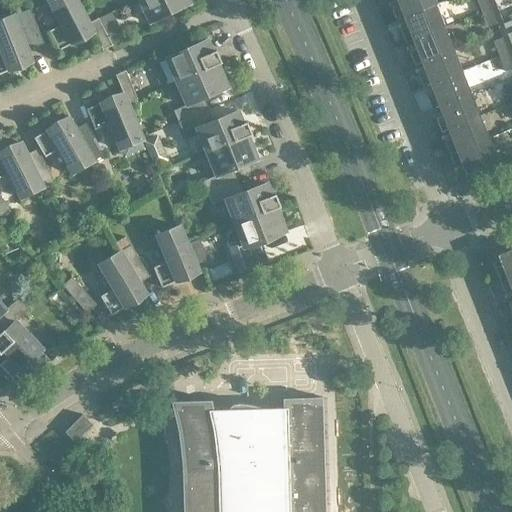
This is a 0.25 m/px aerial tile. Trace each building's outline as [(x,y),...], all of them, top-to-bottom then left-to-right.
[(93,32),(88,23),(75,0),(48,0),(61,24),(47,31),(57,51),(93,32)] [(139,0),(150,22),(190,3),(187,0),(139,0)] [(435,4),(433,0),(395,0),(397,3),(390,6),(396,20),(403,18),(403,17),(435,4)] [(490,8),(487,0),(476,0),(481,12),(490,8)] [(444,26),(435,4),(403,17),(403,18),(406,25),(399,28),(405,43),(412,40),(411,39),(444,26)] [(13,15),(26,49),(43,42),(30,8),(13,15)] [(496,23),(490,8),(481,12),(487,27),(496,23)] [(0,73),(31,62),(26,49),(13,15),(0,19),(0,47),(1,50),(0,50),(0,73)] [(112,45),(98,18),(88,23),(93,32),(102,50),(112,45)] [(453,49),(444,26),(411,39),(412,40),(415,48),(408,50),(414,65),(420,62),(453,49)] [(508,53),(502,38),(493,41),(499,56),(508,53)] [(166,57),(177,81),(217,63),(217,64),(221,62),(215,50),(212,52),(206,40),(166,57)] [(462,71),(453,49),(420,62),(423,70),(417,73),(423,87),(429,85),(429,84),(462,71)] [(511,68),(511,62),(508,53),(499,56),(505,71),(511,68)] [(217,63),(177,81),(187,105),(173,111),(178,122),(208,110),(203,98),(227,87),(217,64),(217,63)] [(125,71),(115,75),(123,93),(127,103),(137,99),(125,71)] [(471,93),(462,71),(429,84),(429,85),(432,92),(426,95),(431,110),(438,107),(438,106),(471,93)] [(123,93),(86,109),(94,129),(109,123),(120,149),(142,139),(127,103),(123,93)] [(479,116),(471,93),(438,106),(438,107),(441,115),(434,117),(440,132),(447,129),(479,116)] [(212,121),(208,110),(178,122),(185,139),(199,134),(207,152),(247,135),(247,136),(251,134),(246,122),(242,123),(237,111),(212,121)] [(488,138),(479,116),(447,129),(450,137),(443,140),(449,153),(488,138)] [(93,161),(86,148),(68,118),(33,138),(45,157),(58,149),(72,173),(93,161)] [(247,135),(207,152),(216,176),(202,181),(207,193),(237,181),(232,169),(257,159),(247,136),(247,135)] [(497,161),(488,138),(449,153),(454,167),(461,165),(465,174),(497,161)] [(43,187),(36,174),(20,142),(0,152),(0,177),(9,173),(21,198),(43,187)] [(93,161),(104,155),(97,142),(86,148),(93,161)] [(107,172),(103,162),(98,164),(102,174),(107,172)] [(36,174),(43,187),(54,182),(47,169),(36,174)] [(241,193),(237,181),(207,193),(212,204),(226,199),(235,223),(276,207),(276,208),(280,207),(275,194),(271,195),(266,183),(241,193)] [(10,207),(0,197),(0,214),(1,216),(10,207)] [(276,207),(235,223),(237,230),(235,231),(234,233),(232,235),(231,237),(230,239),(230,240),(229,242),(229,244),(229,246),(229,247),(229,250),(230,252),(238,273),(268,262),(260,241),(285,232),(276,208),(276,207)] [(198,272),(191,255),(187,246),(179,226),(157,235),(169,261),(153,267),(162,288),(198,272)] [(202,251),(198,242),(187,246),(191,255),(202,251)] [(120,251),(127,264),(138,257),(130,245),(120,251)] [(493,266),(499,280),(511,275),(511,248),(497,255),(500,264),(493,266)] [(114,288),(100,296),(111,315),(146,294),(127,264),(120,251),(99,264),(114,288)] [(511,275),(499,280),(504,294),(511,292),(511,293),(511,275)] [(82,287),(72,277),(63,285),(73,296),(82,287)] [(18,298),(8,308),(18,319),(28,309),(18,298)] [(50,361),(41,351),(42,349),(15,321),(4,331),(3,329),(0,332),(0,353),(4,350),(9,355),(0,363),(0,365),(12,378),(15,375),(20,381),(50,361)] [(325,511),(325,506),(324,489),(323,437),(322,414),(322,397),(282,398),(283,411),(269,411),(268,411),(268,410),(267,410),(266,410),(266,409),(265,409),(263,408),(261,407),(259,407),(256,406),(255,406),(254,406),(252,405),(250,405),(249,405),(246,404),(245,404),(243,404),(241,404),(240,404),(239,404),(238,404),(237,404),(236,404),(235,404),(234,404),(233,404),(232,405),(231,405),(231,406),(230,406),(230,407),(229,408),(229,409),(228,410),(228,411),(227,412),(213,413),(210,400),(209,400),(171,401),(171,402),(176,425),(177,428),(179,441),(179,442),(182,468),(183,493),(183,507),(183,511),(325,511)] [(92,425),(82,415),(64,432),(74,443),(92,425)]
